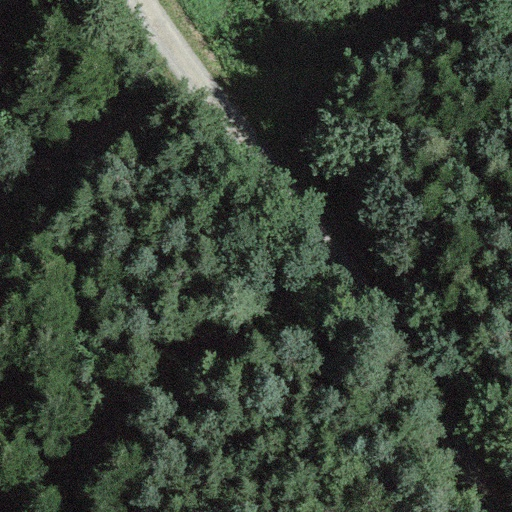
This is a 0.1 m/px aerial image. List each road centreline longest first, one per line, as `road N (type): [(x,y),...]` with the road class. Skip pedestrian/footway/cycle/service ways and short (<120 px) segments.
road 1 (track): [(146,0),(426,384),(495,511)]
road 2 (track): [(221,110),(344,64),(415,49),(511,45)]
